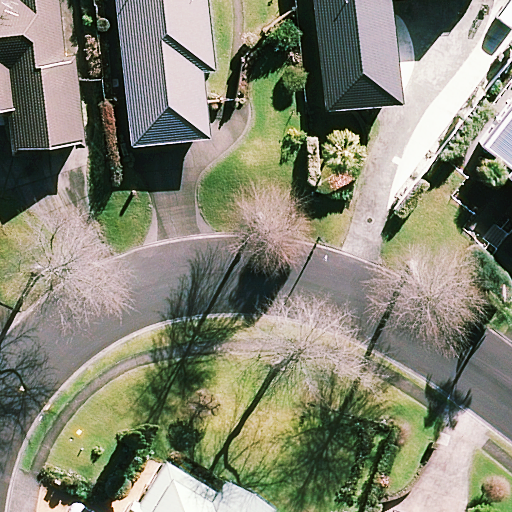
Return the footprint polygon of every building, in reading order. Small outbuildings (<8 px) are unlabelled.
[(62,45),(59,0),(0,0),(0,99),(11,99),(13,136),(83,132),(78,44),(62,45)] [(208,0),(118,0),(132,136),(211,128),(204,60),(215,59),(208,0)] [(315,0),(323,97),(400,91),(393,0),(315,0)] [(511,101),(482,142),(511,164),(511,202),(502,216),(511,224),(511,101)] [(262,511),(267,504),(219,476),(212,488),(157,457),(125,511),(262,511)]
